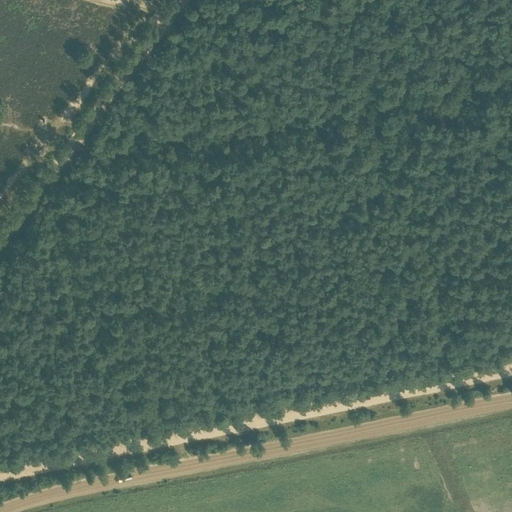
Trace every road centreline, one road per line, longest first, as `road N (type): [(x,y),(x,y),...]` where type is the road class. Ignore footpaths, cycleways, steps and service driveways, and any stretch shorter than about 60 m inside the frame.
road 1 (unknown): [(511,401),(3,511)]
road 2 (track): [(0,245),(182,0)]
